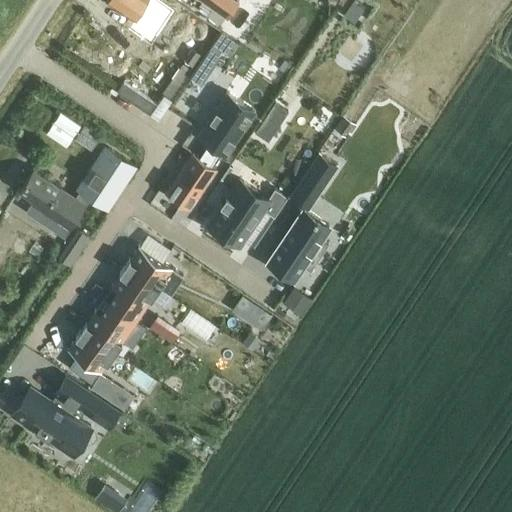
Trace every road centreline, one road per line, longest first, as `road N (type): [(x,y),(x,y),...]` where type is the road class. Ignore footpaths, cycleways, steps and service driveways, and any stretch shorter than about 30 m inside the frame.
road 1 (unclassified): [(19,47),(151,143),(154,158),(129,201)]
road 2 (unclassified): [(129,201),(30,347)]
road 3 (unclassified): [(129,201),(270,296)]
